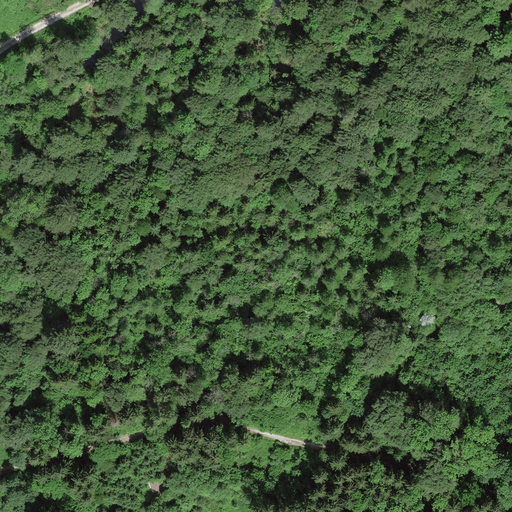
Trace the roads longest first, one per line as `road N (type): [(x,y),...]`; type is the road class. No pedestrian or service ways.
road 1 (track): [(0,471),(203,421)]
road 2 (track): [(203,421),(394,461)]
road 3 (track): [(220,421),(207,407),(144,405),(127,396),(112,364),(108,315)]
road 4 (track): [(394,461),(511,495)]
